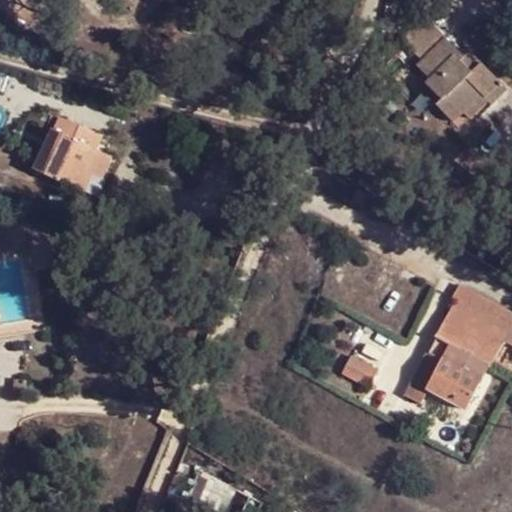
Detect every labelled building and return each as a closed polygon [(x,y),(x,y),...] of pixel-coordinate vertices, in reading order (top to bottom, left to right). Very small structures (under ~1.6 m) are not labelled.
[(413,67),(434,43),(417,27),(397,48),(413,67)] [(455,64),(434,43),(413,67),(416,70),(411,74),(423,85),(434,95),(429,104),(427,109),(446,129),(455,120),(472,105),(491,85),(460,56),(455,64)] [(434,95),(423,85),(417,90),(429,104),(434,95)] [(500,93),(491,85),(472,105),(479,112),(481,114),(500,93)] [(472,105),(455,120),(463,128),(479,112),(472,105)] [(71,140),(63,136),(50,129),(30,169),(73,190),(101,137),(78,124),(74,133),(71,140)] [(67,130),(63,136),(71,140),(74,133),(67,130)] [(17,223),(0,225),(0,243),(30,241),(32,264),(50,262),(46,230),(17,223)] [(511,312),(454,279),(445,296),(455,300),(401,393),(418,403),(428,386),(462,408),(507,330),(511,333),(511,312)] [(374,370),(348,355),(338,372),(364,387),(374,370)] [(244,406),(227,398),(219,419),(236,427),(244,406)]
